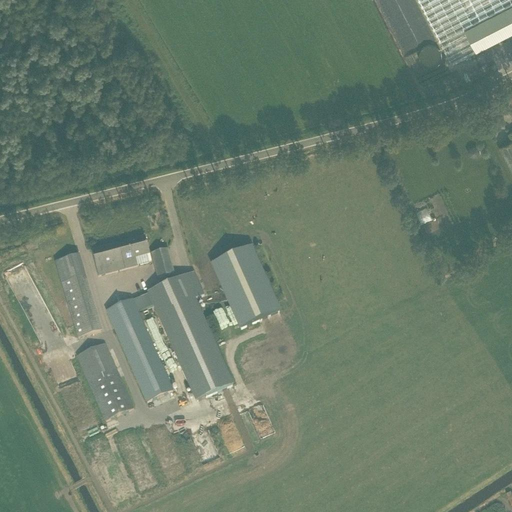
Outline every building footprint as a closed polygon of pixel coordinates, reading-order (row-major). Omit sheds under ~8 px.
[(511,0),(418,0),(445,53),(451,64),(475,51),(511,31),(511,0)] [(435,56),(435,55),(435,52),(434,50),(432,48),(431,46),(427,44),(425,43),(422,43),(420,43),(418,44),(416,45),(414,47),(412,51),(411,53),(411,55),(411,58),(412,60),(414,64),(418,66),(422,67),(424,67),(427,67),(429,66),(431,64),(432,63),(434,60),(434,58),(435,56)] [(511,141),(500,147),(511,171),(511,141)] [(92,253),(98,278),(138,267),(151,263),(145,239),(92,253)] [(241,331),(279,313),(251,248),(212,266),(241,331)] [(151,255),(158,280),(175,276),(168,251),(151,255)] [(56,263),(78,340),(101,333),(79,257),(56,263)] [(106,313),(147,405),(173,393),(137,313),(154,306),(197,403),(232,387),(194,302),(204,297),(194,274),(149,294),(149,295),(133,302),(132,301),(106,313)] [(76,356),(106,423),(134,411),(105,346),(80,357),(80,355),(76,356)]
